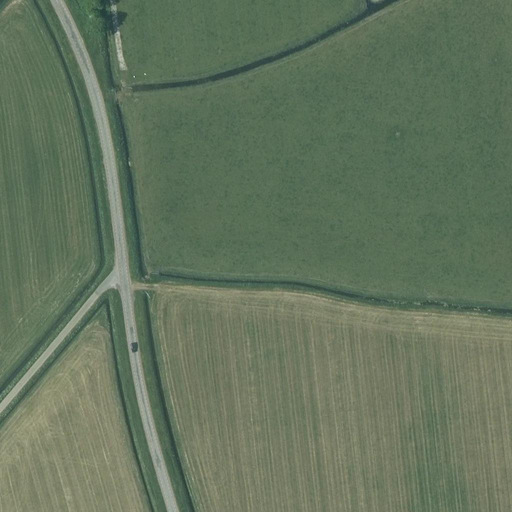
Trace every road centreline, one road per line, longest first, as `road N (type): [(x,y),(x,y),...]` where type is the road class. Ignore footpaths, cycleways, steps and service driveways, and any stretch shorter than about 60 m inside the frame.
road 1 (tertiary): [(122,270),(97,101),(56,0)]
road 2 (tertiary): [(172,511),(145,418),(122,270)]
road 3 (residential): [(0,408),(122,270)]
road 4 (track): [(97,101),(127,97),(113,0)]
